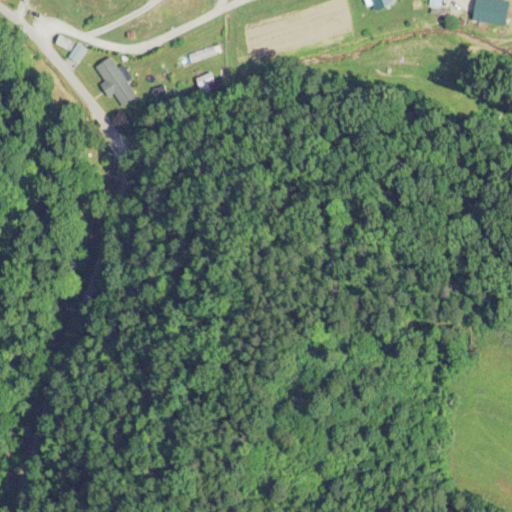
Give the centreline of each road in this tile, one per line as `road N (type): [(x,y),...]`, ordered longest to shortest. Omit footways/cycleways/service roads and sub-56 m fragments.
road 1 (residential): [(16,511),(127,165),(113,130),(70,72),(0,4)]
road 2 (residential): [(235,0),(135,45),(27,24)]
